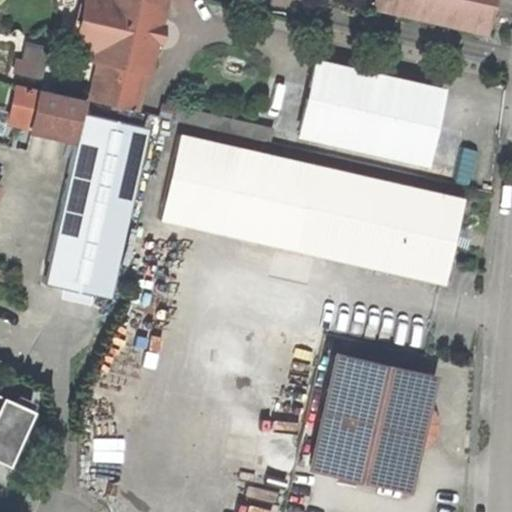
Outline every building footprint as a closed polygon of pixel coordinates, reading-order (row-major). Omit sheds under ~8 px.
[(161,0),(76,0),(64,55),(91,61),(82,99),(137,112),(161,0)] [(359,0),(360,1),(473,30),(480,0),(359,0)] [(12,66),(37,72),(44,42),(19,36),(12,66)] [(422,166),(440,91),(311,61),(293,136),(422,166)] [(112,124),(84,117),(70,175),(99,181),(112,124)] [(149,131),(119,125),(100,212),(129,219),(149,131)] [(458,196),(175,133),(155,220),(438,283),(458,196)] [(433,375),(329,352),(302,470),(406,493),(433,375)] [(26,410),(0,397),(0,463),(1,464),(26,410)]
